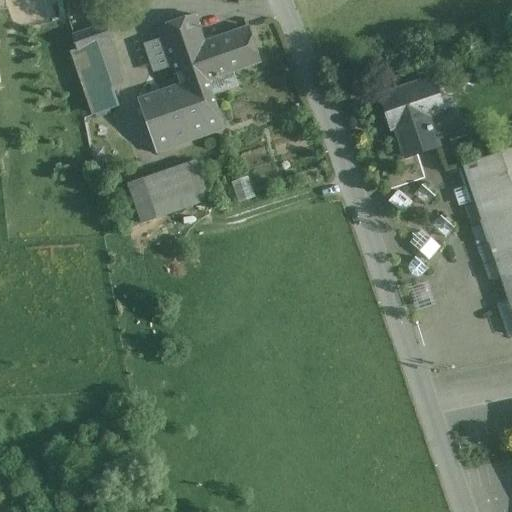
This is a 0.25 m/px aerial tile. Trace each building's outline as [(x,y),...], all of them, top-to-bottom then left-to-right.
[(195,16),(158,28),(168,57),(158,61),(168,90),(138,100),(155,148),(204,131),(206,137),(224,131),(222,125),(208,82),(216,79),(204,43),(195,16)] [(103,26),(74,37),(78,51),(78,52),(108,41),(103,26)] [(248,28),(204,43),(216,79),(261,63),(248,28)] [(108,41),(78,52),(78,51),(71,53),(87,98),(112,89),(125,84),(110,41),(108,41)] [(433,79),(380,97),(388,121),(392,119),(406,159),(439,147),(425,108),(441,103),(433,79)] [(112,89),(87,98),(93,116),(117,107),(112,89)] [(511,149),(462,166),(463,169),(459,170),(465,188),(469,186),(501,281),(511,276),(511,149)] [(194,162),(142,181),(156,219),(208,201),(194,162)] [(142,181),(128,186),(141,224),(156,219),(142,181)] [(511,276),(501,281),(511,312),(511,276)]
